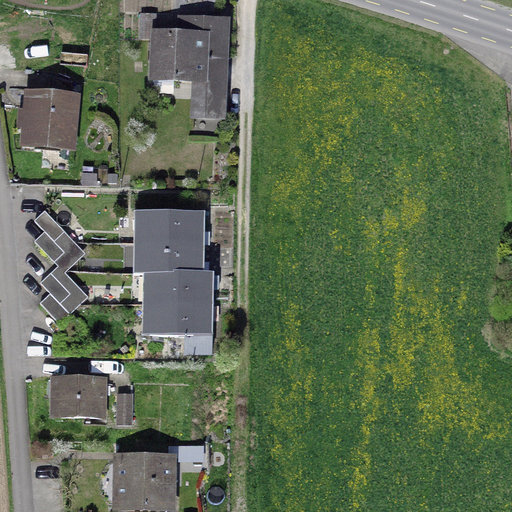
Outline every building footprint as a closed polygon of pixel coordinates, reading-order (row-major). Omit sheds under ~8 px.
[(149,30),(150,80),(192,79),(193,120),(236,119),(234,16),(182,17),(182,29),(149,30)] [(22,144),(78,146),(80,89),(24,87),(22,144)] [(74,243),(44,213),(35,223),(45,233),(54,242),(59,237),(69,248),(74,243)] [(142,244),(203,245),(204,214),(142,213),(142,244)] [(59,237),(54,242),(45,233),(34,243),(54,263),(69,248),(59,237)] [(203,245),(142,244),(141,274),(152,275),(203,275),(203,245)] [(79,304),(51,274),(40,284),(49,294),(59,305),(65,300),(74,309),(79,304)] [(203,275),(152,275),(152,306),(213,307),(214,276),(203,275)] [(59,305),(49,294),(39,304),(59,324),(74,309),(65,300),(59,305)] [(213,307),(152,306),(151,336),(185,336),(184,355),(212,355),(213,307)] [(106,379),(49,377),(47,419),(104,421),(106,379)] [(132,426),(132,394),(117,394),(117,426),(132,426)] [(179,448),(114,447),(113,505),(179,506),(179,448)]
